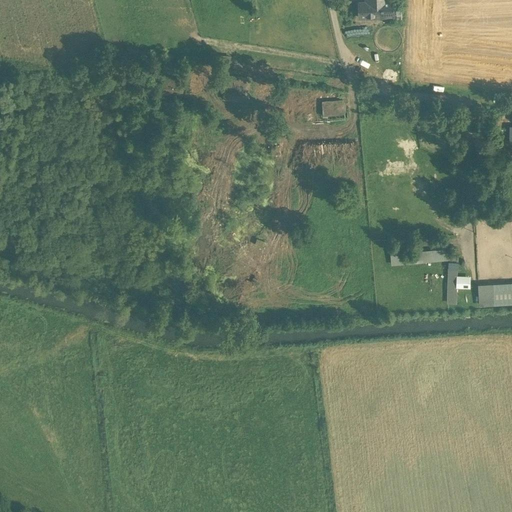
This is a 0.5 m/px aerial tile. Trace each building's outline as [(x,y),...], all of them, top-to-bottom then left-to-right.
[(383,0),(366,0),(366,1),(359,2),(360,17),(395,16),(394,0),(384,1),(383,0)] [(248,78),(243,77),(243,80),(248,81),(246,95),(231,93),(232,81),(228,80),(229,75),(227,75),(226,83),(224,99),(249,101),(251,99),(248,97),(250,81),(248,78)] [(229,75),(228,80),(232,81),(231,93),(246,95),(248,81),(243,80),(243,77),(229,75)] [(181,80),(165,78),(164,86),(180,89),(181,80)] [(344,101),(324,103),(325,113),(345,111),(344,101)] [(450,114),(434,114),(434,122),(450,122),(450,114)] [(277,138),(274,138),(273,139),(272,140),(271,143),(272,144),(274,146),(278,146),(279,144),(280,143),(280,140),(278,138),(277,138)] [(447,248),(392,253),(393,263),(448,258),(447,248)] [(458,248),(450,248),(449,285),(456,286),(470,286),(470,284),(469,284),(469,279),(456,278),(457,260),(458,260),(458,248)] [(258,278),(255,275),(250,281),(254,283),(258,278)] [(511,283),(479,286),(480,304),(511,302),(511,283)]
